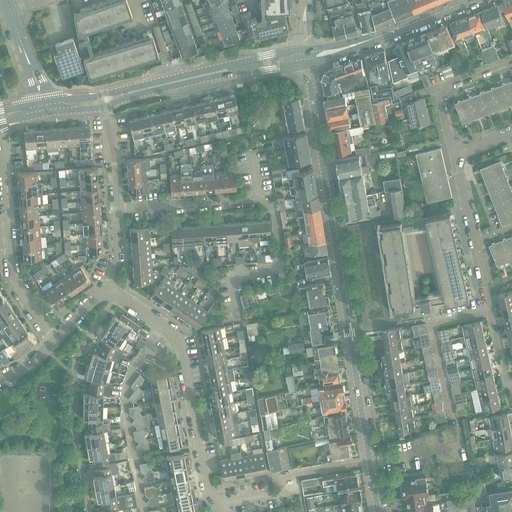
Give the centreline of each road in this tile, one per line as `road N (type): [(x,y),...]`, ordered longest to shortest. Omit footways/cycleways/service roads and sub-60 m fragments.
road 1 (residential): [(303,55),(376,511)]
road 2 (tertiary): [(44,108),(303,55)]
road 3 (residential): [(107,292),(174,334),(205,485),(219,506)]
road 4 (residential): [(54,340),(11,277),(3,143)]
road 5 (tertiary): [(303,55),(375,39),(470,0)]
road 6 (residential): [(258,197),(273,211),(278,260),(264,273),(232,279),(237,310)]
road 7 (residential): [(489,312),(432,325),(451,411)]
road 8 (residential): [(453,155),(438,89),(511,61)]
road 9 (residential): [(115,210),(258,197)]
road 10 (residential): [(485,289),(453,155)]
